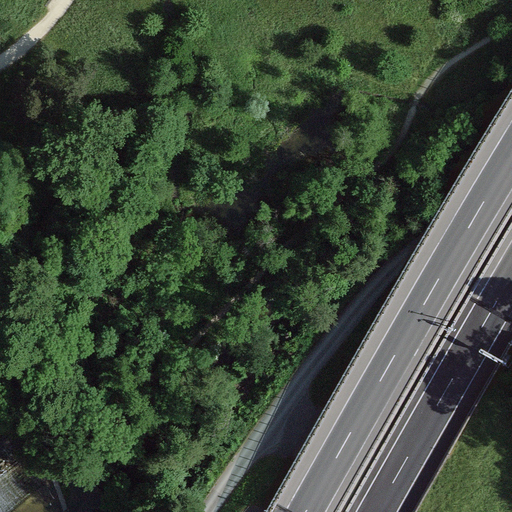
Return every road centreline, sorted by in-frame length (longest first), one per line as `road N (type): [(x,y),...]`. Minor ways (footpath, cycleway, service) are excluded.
road 1 (track): [(206,511),(268,420),(395,268),(511,183)]
road 2 (motorway): [(511,157),(305,511)]
road 3 (motorway): [(376,511),(511,276)]
